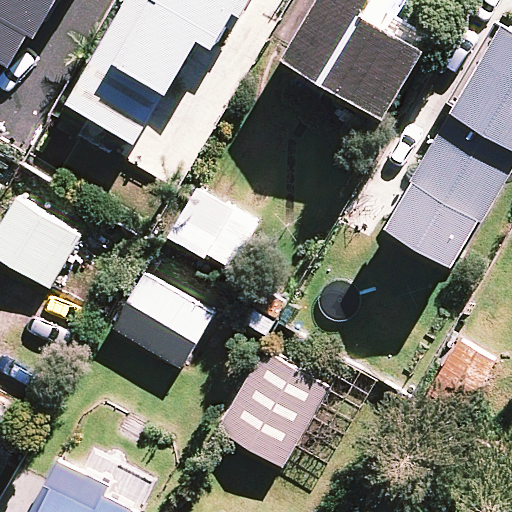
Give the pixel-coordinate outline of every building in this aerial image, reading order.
[(0,0),(0,63),(10,48),(24,56),(59,0),(0,0)] [(127,0),(73,98),(94,109),(82,132),(182,188),(286,0),(127,0)] [(417,19),(402,10),(407,0),(321,0),(292,50),(304,57),(289,81),(329,105),(344,80),(389,107),(428,41),(411,30),(417,19)] [(511,56),(492,45),(443,124),(446,126),(393,216),(459,255),(511,167),(511,166),(511,56)] [(262,218),(200,186),(175,233),(236,265),(262,218)] [(83,231),(19,195),(0,228),(0,252),(55,283),(83,231)] [(219,316),(149,273),(119,323),(189,366),(219,316)] [(334,383),(270,344),(223,423),(287,461),(334,383)] [(0,468),(14,441),(0,433),(0,468)] [(143,511),(135,507),(141,497),(69,458),(39,511),(143,511)]
